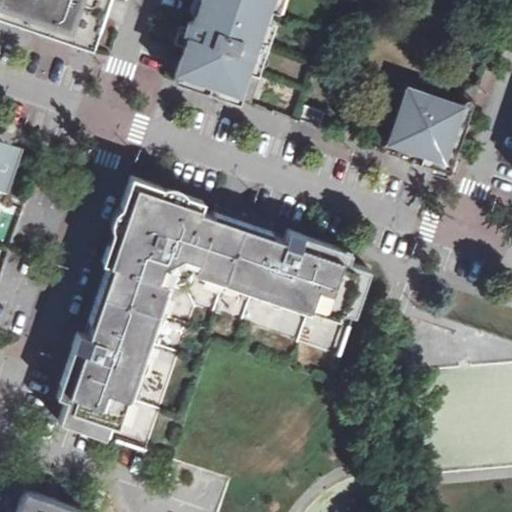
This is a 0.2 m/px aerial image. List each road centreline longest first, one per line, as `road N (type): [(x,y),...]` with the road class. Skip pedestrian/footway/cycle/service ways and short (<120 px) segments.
road 1 (residential): [(459,237),(109,121)]
road 2 (residential): [(0,431),(23,366),(42,342),(107,162),(109,121)]
road 3 (residential): [(511,78),(459,237)]
road 4 (residential): [(109,121),(143,0)]
